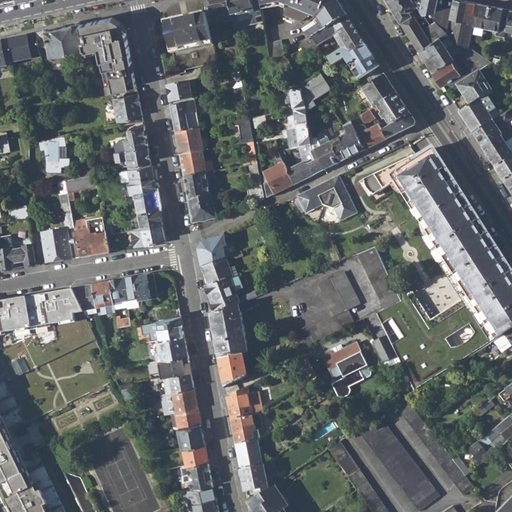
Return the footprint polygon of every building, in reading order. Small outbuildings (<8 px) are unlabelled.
[(228,0),(209,0),(211,6),(209,6),(212,22),(213,24),(233,20),(228,0)] [(260,0),(228,0),(233,20),(235,29),(256,24),(255,18),(264,16),(262,9),(261,5),(260,0)] [(309,14),(317,17),(316,20),(303,30),(308,39),(347,14),(338,0),(260,0),(261,5),(274,3),(280,2),(287,5),(286,16),(303,23),(309,14)] [(421,1),(424,3),(424,0),(388,0),(401,20),(411,14),(410,9),(421,1)] [(437,0),(424,0),(424,3),(424,11),(435,10),(437,0)] [(437,0),(435,10),(433,21),(433,22),(447,30),(452,0),(437,0)] [(455,44),(460,51),(465,48),(469,46),(468,45),(472,24),(477,2),(466,0),(452,0),(447,30),(450,36),(452,40),(455,44)] [(472,24),(496,29),(495,33),(505,35),(506,30),(506,27),(510,9),(477,2),(472,24)] [(411,14),(401,20),(419,48),(447,30),(433,22),(433,21),(435,10),(424,11),(422,14),(416,17),(414,14),(411,14)] [(334,65),(345,57),(366,44),(347,14),(308,39),(306,40),(311,50),(336,34),(343,46),(328,55),(334,65)] [(162,53),(205,44),(199,15),(157,23),(162,53)] [(113,16),(81,23),(87,53),(97,96),(138,87),(129,44),(125,24),(113,16)] [(81,23),(61,27),(66,51),(76,49),(77,56),(88,55),(87,53),(81,23)] [(61,27),(37,33),(40,48),(49,47),(50,54),(66,51),(61,27)] [(425,57),(446,43),(452,40),(450,36),(447,30),(419,48),(425,57)] [(37,33),(7,39),(12,62),(42,56),(40,48),(37,33)] [(7,39),(0,40),(0,67),(13,65),(12,62),(7,39)] [(271,57),(283,55),(285,54),(282,40),(269,43),(271,57)] [(439,55),(449,48),(455,44),(452,40),(446,43),(425,57),(427,59),(437,53),(439,55)] [(366,44),(345,57),(358,79),(368,72),(380,65),(366,44)] [(427,59),(433,68),(457,53),(460,51),(455,44),(449,48),(439,55),(437,53),(427,59)] [(469,46),(465,48),(479,70),(492,61),(469,46)] [(457,84),(466,78),(461,71),(460,69),(465,65),(457,53),(433,68),(447,91),(457,84)] [(397,93),(380,65),(368,72),(374,82),(361,91),(371,108),(397,93)] [(457,84),(470,104),(486,94),(492,90),(479,70),(466,78),(457,84)] [(231,72),(233,88),(243,86),(241,71),(231,72)] [(320,73),(302,85),(305,108),(306,112),(316,106),(313,100),(331,89),(320,73)] [(168,85),(171,101),(193,97),(190,81),(168,85)] [(290,87),(294,110),(305,108),(302,85),(290,87)] [(122,119),(123,125),(144,120),(138,93),(115,97),(119,119),(122,119)] [(416,122),(397,93),(371,108),(361,114),(365,122),(366,123),(375,118),(373,114),(381,109),(383,112),(382,113),(389,122),(384,126),(383,124),(381,126),(389,139),(415,125),(416,122)] [(245,96),(248,112),(258,110),(255,94),(245,96)] [(500,115),(486,94),(470,104),(460,111),(473,132),(493,120),(499,116),(500,115)] [(22,107),(23,112),(68,105),(66,100),(52,102),(22,107)] [(172,105),(177,133),(199,129),(200,128),(197,111),(198,111),(196,100),(172,105)] [(287,126),(288,130),(308,127),(306,112),(305,108),(294,110),(296,124),(290,125),(287,126)] [(287,111),(290,125),(296,124),(294,110),(287,111)] [(493,120),(473,132),(484,148),(502,136),(503,136),(511,130),(506,123),(511,119),(511,118),(507,111),(500,115),(499,116),(493,120)] [(361,114),(351,121),(352,123),(355,128),(365,122),(361,114)] [(253,118),(255,129),(267,126),(265,116),(253,118)] [(236,144),(248,142),(253,141),(250,120),(225,124),(225,129),(239,126),(241,139),(234,140),(236,144)] [(340,162),(366,150),(356,130),(355,128),(352,123),(344,127),(348,135),(331,143),(340,162)] [(127,148),(148,145),(145,124),(130,127),(129,129),(131,138),(118,140),(116,143),(117,150),(127,148)] [(362,126),(356,130),(366,150),(389,139),(381,126),(379,126),(369,130),(366,126),(362,126)] [(291,149),(300,148),(311,146),(308,127),(288,130),(290,140),(291,149)] [(177,133),(181,154),(202,150),(199,129),(177,133)] [(0,154),(11,153),(7,134),(0,135),(0,154)] [(65,135),(39,140),(41,152),(44,151),(46,161),(46,174),(63,174),(63,168),(71,168),(71,159),(67,159),(60,159),(60,147),(67,147),(65,135)] [(511,151),(506,142),(502,136),(484,148),(496,167),(511,156),(511,151)] [(248,142),(252,165),(258,164),(253,141),(248,142)] [(314,176),(340,162),(331,143),(312,152),(313,153),(316,161),(309,164),(314,176)] [(152,161),(148,145),(127,148),(117,150),(117,151),(120,167),(152,161)] [(304,163),(287,170),(295,185),(314,176),(309,164),(316,161),(313,153),(312,152),(311,146),(300,148),(301,156),(304,163)] [(415,291),(401,299),(401,300),(385,309),(377,313),(388,334),(401,360),(416,391),(489,344),(506,333),(511,329),(511,271),(433,148),(415,160),(412,157),(365,180),(368,189),(373,194),(395,181),(403,193),(405,191),(411,200),(409,201),(408,202),(412,207),(415,206),(422,217),(419,218),(428,231),(423,235),(463,298),(431,318),(415,291)] [(205,161),(202,150),(181,154),(185,176),(214,172),(212,160),(205,161)] [(511,156),(496,167),(504,180),(511,175),(511,156)] [(268,198),(295,185),(287,170),(284,163),(263,174),(268,198)] [(246,189),(248,189),(261,186),(258,164),(252,165),(251,165),(254,183),(246,184),(246,189)] [(130,193),(136,192),(141,191),(157,188),(153,165),(129,170),(131,182),(129,182),(130,193)] [(128,180),(129,182),(131,182),(129,170),(121,171),(122,181),(128,180)] [(185,176),(190,199),(210,195),(207,179),(215,178),(214,171),(214,172),(185,176)] [(360,213),(341,174),(334,177),(299,196),(300,198),(297,199),(299,206),(304,213),(306,211),(307,214),(325,205),(335,208),(340,218),(350,213),(352,216),(360,213)] [(96,177),(66,182),(68,193),(70,201),(75,200),(74,192),(98,188),(96,177)] [(220,183),(221,193),(241,190),(239,180),(220,183)] [(59,195),(68,193),(66,182),(58,184),(59,195)] [(264,200),(261,186),(248,189),(249,197),(255,196),(256,204),(264,200)] [(135,201),(137,212),(139,212),(144,211),(162,208),(158,191),(157,188),(141,191),(136,192),(137,201),(135,201)] [(411,200),(405,191),(403,193),(408,202),(409,201),(411,200)] [(213,195),(210,195),(190,199),(193,219),(194,219),(196,223),(217,218),(213,195)] [(422,217),(415,206),(412,207),(419,218),(422,217)] [(11,221),(29,219),(27,207),(9,209),(11,221)] [(139,212),(143,228),(164,224),(162,208),(144,211),(139,212)] [(46,264),(80,258),(76,232),(74,223),(72,213),(63,214),(65,230),(41,234),(46,264)] [(352,216),(350,213),(340,218),(342,221),(352,216)] [(103,218),(74,223),(76,232),(80,258),(110,253),(103,218)] [(136,243),(145,241),(146,242),(150,242),(150,245),(168,242),(164,224),(143,228),(134,230),(134,235),(132,236),(132,238),(133,239),(135,240),(136,243)] [(0,238),(0,258),(2,272),(13,270),(12,264),(25,262),(26,267),(36,266),(33,245),(22,247),(23,249),(13,251),(11,236),(0,238)] [(199,250),(203,267),(226,258),(224,246),(226,246),(225,236),(203,243),(199,250)] [(358,254),(385,309),(401,300),(401,299),(386,268),(376,246),(358,254)] [(203,267),(209,285),(231,277),(237,274),(235,267),(230,269),(226,258),(203,267)] [(297,335),(303,348),(355,323),(348,310),(361,304),(345,271),(320,283),(336,316),(297,335)] [(153,275),(134,279),(138,300),(139,302),(157,299),(153,275)] [(208,297),(212,315),(240,303),(236,291),(232,280),(231,277),(209,285),(206,286),(210,296),(208,297)] [(134,279),(122,281),(126,302),(138,300),(134,279)] [(122,281),(110,283),(114,304),(122,302),(126,302),(122,281)] [(114,304),(110,283),(93,286),(97,309),(100,309),(101,314),(103,315),(111,314),(111,312),(115,311),(114,308),(114,306),(114,304)] [(93,286),(72,289),(83,312),(97,309),(93,286)] [(51,511),(48,506),(51,505),(44,491),(42,492),(32,472),(29,474),(3,419),(5,419),(0,407),(0,333),(75,322),(75,315),(84,314),(83,312),(72,289),(0,301),(0,486),(10,508),(9,509),(9,511),(11,511),(12,511),(51,511)] [(138,300),(126,302),(127,309),(128,309),(139,307),(139,302),(138,300)] [(114,308),(115,311),(127,309),(126,302),(122,302),(114,304),(114,306),(114,308)] [(212,315),(220,358),(243,354),(245,353),(249,351),(240,303),(212,315)] [(159,313),(160,320),(181,316),(180,308),(159,313)] [(377,313),(365,318),(376,340),(374,341),(387,367),(401,360),(388,334),(377,313)] [(157,341),(159,340),(185,335),(181,316),(160,320),(157,321),(161,337),(156,338),(157,341)] [(131,326),(129,319),(117,321),(118,329),(131,326)] [(511,348),(511,342),(506,333),(489,344),(499,358),(511,348)] [(160,360),(165,360),(166,359),(189,354),(185,335),(159,340),(161,352),(159,352),(160,360)] [(332,350),(323,353),(324,355),(336,380),(332,382),(336,393),(341,394),(348,391),(349,386),(364,378),(364,377),(370,374),(371,372),(358,343),(344,349),(342,344),(332,349),(332,350)] [(189,354),(166,359),(166,362),(160,363),(162,377),(169,376),(192,370),(189,354)] [(247,376),(243,354),(220,358),(225,386),(247,376)] [(10,365),(17,378),(28,373),(22,360),(10,365)] [(169,376),(171,392),(194,386),(192,370),(169,376)] [(511,384),(499,394),(505,402),(511,397),(511,398),(511,384)] [(171,392),(176,414),(199,409),(194,386),(171,392)] [(263,410),(259,391),(249,393),(248,386),(227,396),(231,419),(253,415),(255,415),(263,410)] [(476,488),(466,476),(453,459),(437,439),(406,397),(395,404),(465,495),(476,488)] [(491,400),(483,406),(470,416),(473,420),(494,404),(491,400)] [(176,414),(178,429),(202,424),(199,409),(176,414)] [(253,415),(231,419),(236,443),(258,439),(261,439),(258,429),(262,428),(260,414),(255,415),(253,415)] [(360,427),(419,510),(440,495),(382,414),(360,427)] [(511,419),(510,417),(496,428),(507,442),(511,437),(511,419)] [(178,429),(182,448),(205,444),(202,424),(178,429)] [(495,452),(507,442),(496,428),(489,434),(476,442),(482,450),(489,444),(495,452)] [(236,443),(241,468),(262,463),(258,439),(236,443)] [(329,448),(372,511),(388,511),(339,442),(329,448)] [(182,448),(185,467),(208,462),(205,444),(182,448)] [(511,511),(511,449),(503,457),(511,468),(511,499),(499,511),(511,511)] [(291,486),(282,491),(290,505),(286,507),(289,511),(323,511),(355,492),(331,455),(295,477),(291,486)] [(457,456),(453,459),(466,476),(470,472),(457,456)] [(192,484),(193,490),(213,486),(208,462),(185,467),(182,467),(183,477),(188,476),(189,484),(192,484)] [(256,490),(257,494),(269,486),(264,464),(262,463),(241,468),(245,492),(256,490)] [(289,511),(286,507),(290,505),(282,491),(276,482),(269,486),(257,494),(247,500),(250,511),(289,511)] [(195,511),(218,511),(213,486),(193,490),(188,491),(192,511),(195,511)]
